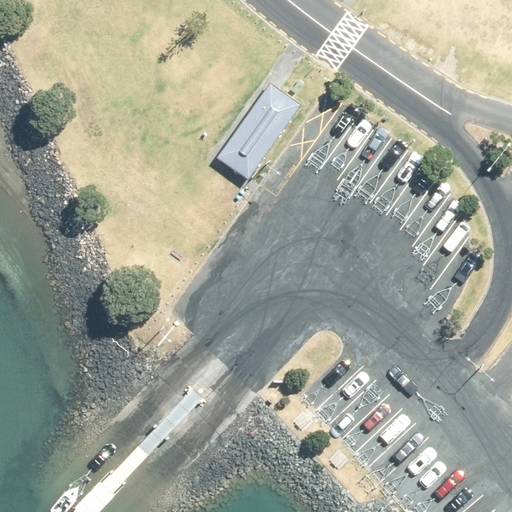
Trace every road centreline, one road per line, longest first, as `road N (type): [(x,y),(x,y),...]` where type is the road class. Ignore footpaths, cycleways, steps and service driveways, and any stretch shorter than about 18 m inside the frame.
road 1 (unclassified): [(289,0),(430,101)]
road 2 (unclassified): [(511,202),(430,101)]
